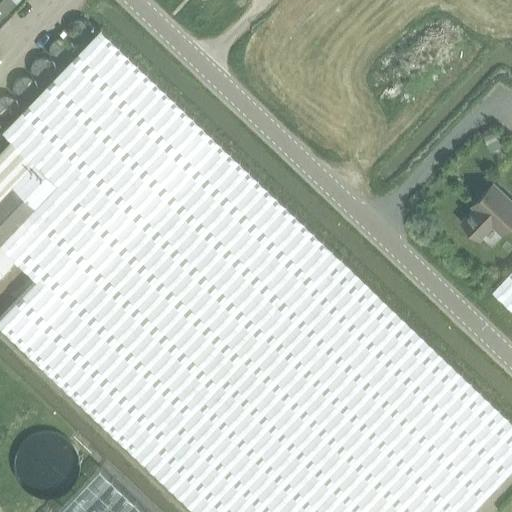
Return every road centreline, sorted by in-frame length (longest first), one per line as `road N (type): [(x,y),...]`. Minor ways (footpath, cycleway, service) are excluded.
road 1 (tertiary): [(372,226),(133,0)]
road 2 (tertiary): [(511,359),(372,226)]
road 3 (unclassified): [(372,226),(484,107),(511,101)]
